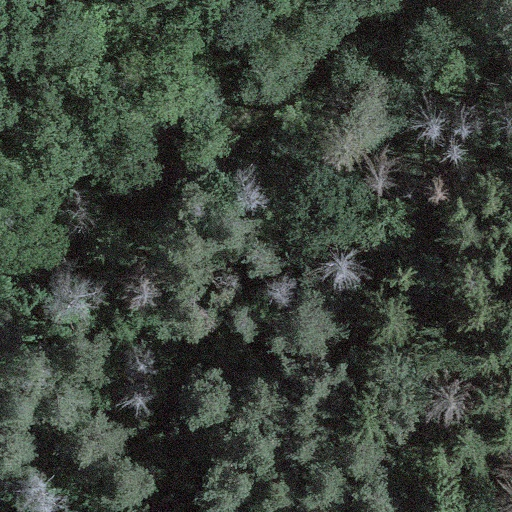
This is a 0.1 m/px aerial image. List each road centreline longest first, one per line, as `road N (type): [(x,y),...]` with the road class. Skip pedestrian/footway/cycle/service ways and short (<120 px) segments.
road 1 (track): [(372,0),(276,107),(0,313)]
road 2 (track): [(0,194),(156,190)]
